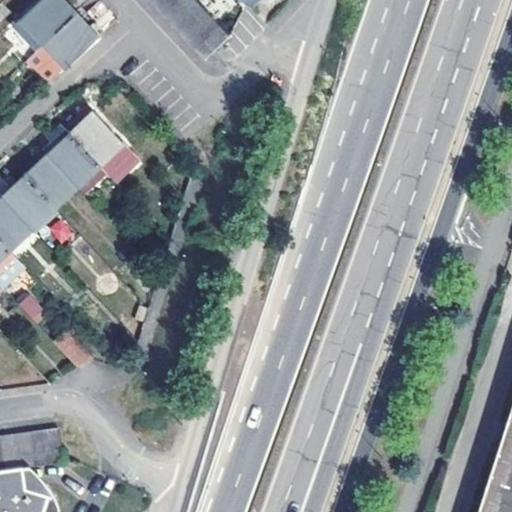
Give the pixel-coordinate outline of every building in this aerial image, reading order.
[(75,11),(64,0),(40,0),(23,17),(45,40),(75,11)] [(150,0),(159,10),(169,0),(150,0)] [(190,0),(169,0),(159,10),(169,20),(190,0)] [(202,10),(192,0),(190,0),(169,20),(179,31),(202,10)] [(239,0),(250,9),(265,0),(239,0)] [(202,10),(179,31),(189,42),(212,21),(202,10)] [(75,11),(45,40),(69,64),(99,35),(75,11)] [(212,21),(189,42),(199,53),(222,32),(212,21)] [(232,42),(222,32),(199,53),(210,64),(231,44),(232,42)] [(84,117),(91,110),(86,104),(79,111),(84,117)] [(84,117),(67,133),(96,165),(121,142),(91,110),(84,117)] [(96,165),(67,133),(58,123),(43,136),(48,142),(45,146),(41,149),(44,153),(74,185),(83,194),(105,174),(100,169),(96,165)] [(125,146),(121,142),(96,165),(100,169),(125,146)] [(40,156),(22,173),(51,205),(74,185),(44,153),(40,156)] [(0,193),(0,194),(29,225),(33,230),(56,210),(51,205),(22,173),(0,193)] [(0,238),(7,246),(29,225),(0,194),(0,238)] [(49,226),(60,244),(74,235),(63,218),(49,226)] [(0,281),(6,289),(28,269),(13,253),(7,246),(0,238),(0,281)] [(41,309),(29,296),(20,304),(32,317),(41,309)] [(94,358),(68,329),(54,342),(77,367),(93,359),(94,358)] [(511,511),(511,408),(478,511),(511,511)] [(58,429),(45,431),(48,461),(62,459),(58,429)] [(30,433),(33,463),(48,461),(45,431),(30,433)] [(30,433),(16,435),(19,465),(21,465),(29,464),(33,463),(30,433)] [(1,437),(5,467),(19,465),(16,435),(1,437)] [(0,511),(60,511),(61,508),(58,501),(54,493),(49,486),(45,480),(29,464),(21,465),(25,487),(0,491),(0,511)] [(0,491),(25,487),(21,465),(19,465),(5,467),(0,467),(0,491)]
